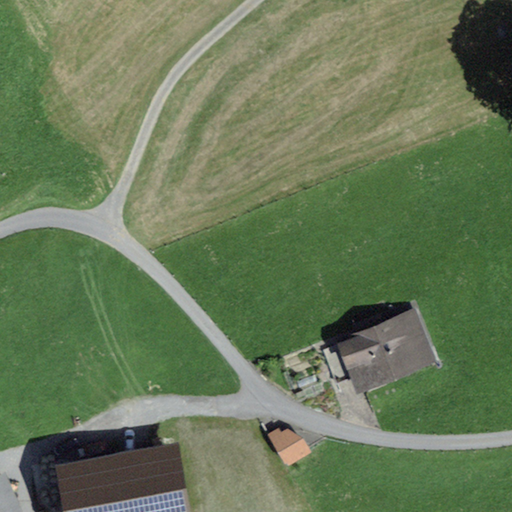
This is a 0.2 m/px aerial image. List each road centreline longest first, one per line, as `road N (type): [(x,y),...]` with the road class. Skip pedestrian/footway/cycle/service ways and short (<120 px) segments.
road 1 (unclassified): [(0,237),(69,220),(106,229),(277,407),(366,441),(511,443)]
road 2 (track): [(0,460),(247,420),(277,407)]
road 3 (track): [(261,0),(164,91),(106,229)]
